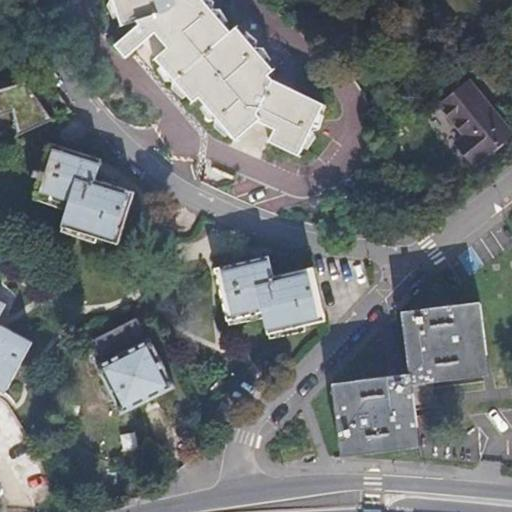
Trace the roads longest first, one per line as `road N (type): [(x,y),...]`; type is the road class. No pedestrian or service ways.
road 1 (residential): [(13,0),(72,94),(149,176),(218,211),(312,242),(443,252)]
road 2 (residential): [(241,493),(239,452),(255,422),(443,252)]
road 3 (secondary): [(511,492),(373,481),(241,493)]
